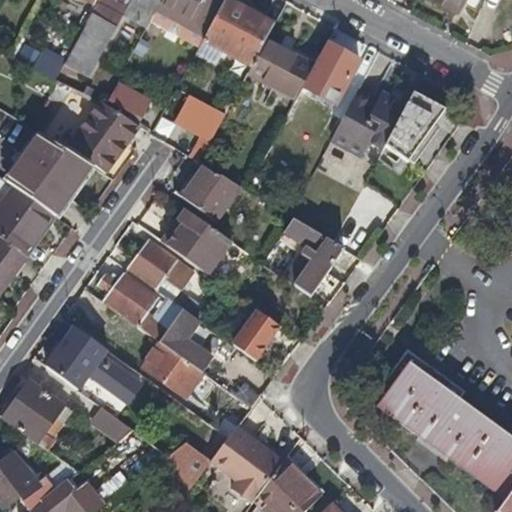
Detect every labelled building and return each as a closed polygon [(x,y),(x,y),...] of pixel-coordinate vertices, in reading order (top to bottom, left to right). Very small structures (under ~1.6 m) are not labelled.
[(100,0),(97,6),(64,66),(87,79),(122,16),(147,29),(162,0),(100,0)] [(189,30),(205,39),(226,0),(164,0),(155,18),(160,21),(163,15),(169,19),(174,10),(193,21),(189,30)] [(264,19),(229,0),(226,0),(205,39),(202,44),(250,71),(267,39),(276,23),(266,17),(264,19)] [(436,0),(459,12),(465,1),(465,0),(436,0)] [(169,19),(189,30),(193,21),(174,10),(169,19)] [(148,54),(162,27),(152,22),(137,48),(148,54)] [(316,65),(281,46),(267,39),(250,71),(249,73),(297,99),(304,87),(316,65)] [(281,46),(316,65),(319,60),(284,40),(281,46)] [(361,61),(328,43),(319,60),(316,65),(304,87),(326,100),(323,105),(333,111),(361,61)] [(24,48),(21,62),(39,65),(42,51),(24,48)] [(118,84),(106,107),(137,125),(150,102),(118,84)] [(377,104),(358,93),(332,140),(363,157),(370,143),(383,150),(385,147),(408,106),(383,92),(377,104)] [(446,111),(415,94),(408,106),(385,147),(406,162),(446,111)] [(176,122),(211,141),(225,115),(190,96),(176,122)] [(106,172),(139,126),(137,125),(106,107),(104,106),(100,104),(70,147),(106,172)] [(56,216),(91,167),(28,127),(14,148),(21,154),(14,164),(17,167),(7,181),(15,187),(56,216)] [(187,143),(182,152),(183,153),(187,156),(199,163),(205,153),(187,143)] [(204,166),(182,198),(217,223),(241,188),(204,166)] [(39,241),(56,216),(15,187),(0,209),(0,238),(23,254),(35,237),(39,241)] [(232,242),(182,208),(174,220),(182,226),(179,230),(175,227),(163,243),(208,275),(232,242)] [(182,226),(174,220),(172,218),(157,239),(163,243),(175,227),(179,230),(182,226)] [(310,297),(344,249),(332,242),(293,219),(284,232),(306,248),(284,279),(310,297)] [(0,295),(27,257),(23,254),(0,238),(0,295)] [(150,243),(129,272),(185,311),(199,321),(206,310),(187,296),(183,300),(164,286),(167,281),(183,293),(195,275),(150,243)] [(204,375),(216,384),(225,371),(183,342),(199,321),(185,311),(170,332),(148,317),(159,300),(124,275),(118,284),(106,275),(97,288),(109,296),(104,304),(109,307),(161,345),(204,375)] [(101,317),(109,307),(104,304),(86,291),(79,301),(101,317)] [(262,365),(286,331),(263,315),(239,349),(262,365)] [(95,353),(80,343),(70,336),(47,368),(79,391),(91,375),(131,404),(142,388),(95,353)] [(80,343),(95,353),(98,349),(83,338),(80,343)] [(186,400),(204,375),(161,345),(143,369),(186,400)] [(511,511),(511,436),(458,397),(463,390),(406,349),(378,388),(385,393),(377,404),(506,498),(496,510),(495,509),(495,510),(494,510),(493,511),(494,511),(511,511)] [(30,384),(3,420),(37,445),(64,408),(30,384)] [(252,388),(242,402),(252,409),(262,395),(252,388)] [(238,399),(217,429),(230,439),(239,426),(252,409),(242,402),(238,399)] [(133,431),(109,414),(101,426),(122,440),(133,431)] [(233,487),(254,503),(257,499),(285,461),(239,426),(230,439),(222,449),(213,461),(239,480),(233,487)] [(209,440),(222,449),(230,439),(217,429),(209,440)] [(222,449),(209,440),(200,453),(213,462),(213,461),(222,449)] [(193,477),(213,462),(200,453),(186,442),(173,452),(186,469),(175,477),(184,489),(195,480),(193,477)] [(19,496),(32,511),(45,501),(51,496),(41,484),(40,486),(14,456),(0,466),(0,502),(4,508),(19,496)] [(82,471),(89,480),(104,468),(97,460),(82,471)] [(302,479),(285,461),(257,499),(269,511),(305,511),(323,494),(304,476),(302,479)] [(62,471),(73,479),(79,474),(66,466),(62,471)] [(89,480),(82,471),(79,474),(73,479),(51,496),(45,501),(46,503),(34,511),(65,511),(83,499),(76,489),(89,480)] [(100,493),(108,503),(130,487),(122,476),(100,493)] [(351,511),(337,497),(334,500),(345,511),(351,511)] [(345,511),(334,500),(321,511),(345,511)]
